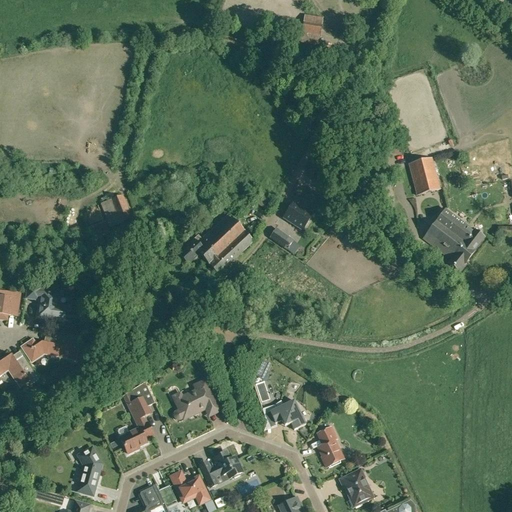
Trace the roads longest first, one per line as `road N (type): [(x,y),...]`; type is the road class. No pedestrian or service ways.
road 1 (unclassified): [(66,206),(117,183),(152,62),(180,39),(225,45),(257,66),(317,134)]
road 2 (residential): [(320,511),(296,460),(223,434),(133,478),(120,511)]
road 3 (unclassified): [(511,290),(469,294),(438,285),(295,177)]
road 4 (unclassified): [(317,134),(378,0)]
road 5 (unclassified): [(215,289),(253,249),(295,177)]
